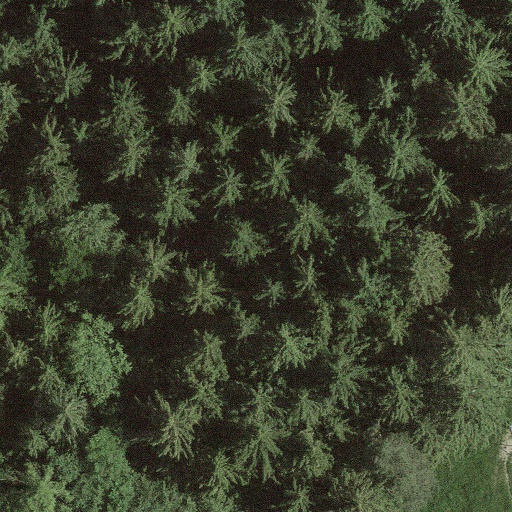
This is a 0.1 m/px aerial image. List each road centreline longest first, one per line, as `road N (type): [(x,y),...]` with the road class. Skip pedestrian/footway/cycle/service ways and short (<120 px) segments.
road 1 (track): [(511,58),(370,58),(272,82),(224,106),(93,209),(0,232)]
road 2 (track): [(176,0),(93,209)]
